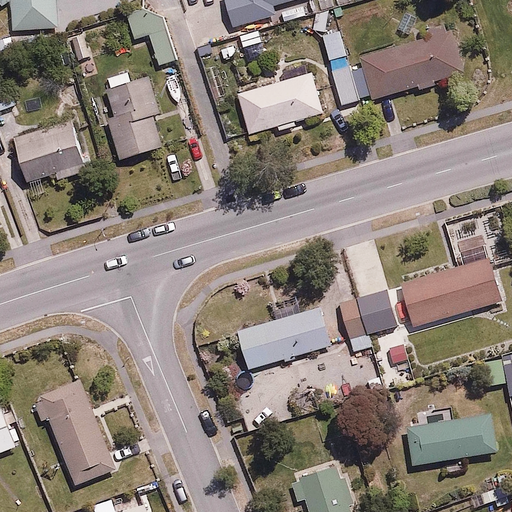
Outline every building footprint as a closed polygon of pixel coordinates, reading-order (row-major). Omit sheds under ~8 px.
[(1,0),(9,9),(12,25),(59,25),(58,0),(1,0)] [(155,0),(128,10),(138,36),(147,32),(159,64),(177,58),(155,0)] [(183,0),(198,44),(237,31),(235,25),(278,11),(275,3),(283,0),(183,0)] [(338,23),(319,30),(329,58),(348,51),(338,23)] [(334,66),(341,99),(418,80),(420,87),(438,83),(436,74),(462,68),(452,27),(359,49),(362,59),(334,66)] [(84,32),(65,40),(74,62),(93,55),(84,32)] [(235,88),(247,129),(277,120),(279,128),(294,123),(293,118),(324,109),(308,56),(279,65),(282,73),(235,88)] [(122,120),(110,125),(122,155),(161,139),(150,110),(162,105),(148,70),(134,76),(129,64),(103,74),(122,120)] [(70,116),(13,139),(30,178),(56,167),(60,178),(90,165),(70,116)] [(414,313),(417,323),(503,293),(488,249),(398,280),(403,293),(392,296),(400,318),(414,313)] [(371,286),(335,299),(354,351),(375,344),(370,328),(384,323),(371,286)] [(235,325),(251,368),(332,338),(316,296),(235,325)] [(52,415),(79,486),(122,469),(99,408),(132,395),(111,340),(74,354),(81,373),(74,376),(64,348),(17,366),(37,421),(52,415)] [(0,400),(0,449),(18,442),(0,400)] [(493,411),(407,424),(413,459),(498,446),(493,411)] [(307,494),(312,511),(351,511),(335,460),(290,474),(298,497),(307,494)] [(149,511),(146,501),(115,511),(149,511)]
